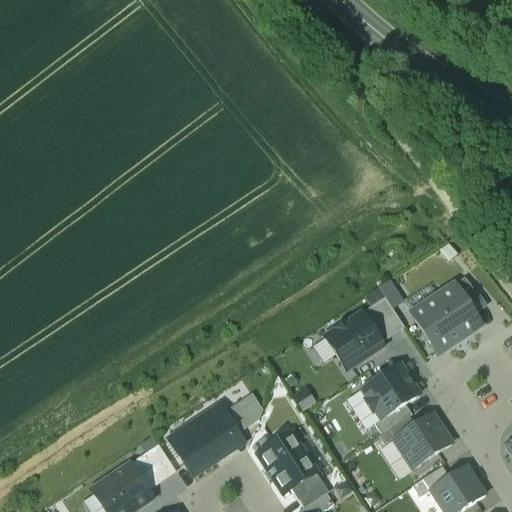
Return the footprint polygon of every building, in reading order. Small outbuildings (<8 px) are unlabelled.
[(454,288),(470,311),(482,303),(464,281),(454,288)] [(470,311),(454,288),(411,316),(437,356),(480,328),(470,311)] [(361,315),(381,345),(404,330),(385,300),(361,315)] [(381,345),(361,315),(324,339),(346,373),(383,349),(381,345)] [(419,397),(400,367),(361,392),(367,401),(364,403),(372,415),(375,413),(381,422),(405,406),(419,397)] [(262,413),(252,397),(224,416),(237,436),(258,422),(262,413)] [(381,422),(375,426),(382,436),(409,418),(412,416),(405,406),(381,422)] [(237,436),(224,416),(219,408),(169,441),(193,478),(232,452),(238,438),(237,436)] [(451,446),(432,417),(416,428),(394,442),(412,471),(451,446)] [(382,436),(379,438),(385,448),(394,442),(416,428),(409,418),(382,436)] [(315,476),(290,438),(259,457),(284,496),(290,491),(315,476)] [(174,471),(158,448),(129,467),(145,490),(174,471)] [(133,511),(151,500),(145,490),(129,467),(92,491),(105,511),(133,511)] [(442,468),(412,488),(419,499),(429,493),(449,480),(442,468)] [(461,511),(485,497),(466,469),(449,480),(429,493),(441,511),(461,511)] [(327,495),(315,476),(290,491),(303,510),(327,495)] [(325,511),(334,507),(327,495),(301,511),(325,511)]
